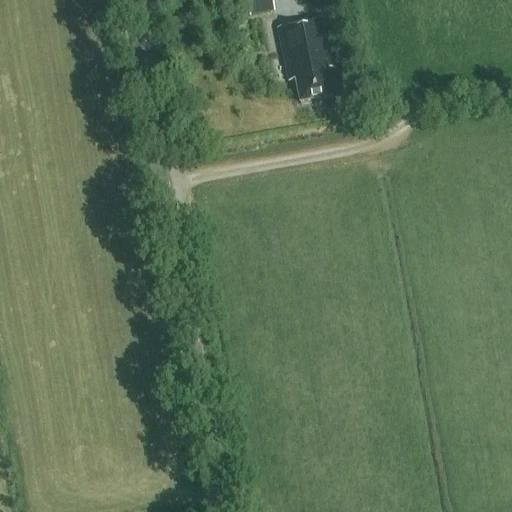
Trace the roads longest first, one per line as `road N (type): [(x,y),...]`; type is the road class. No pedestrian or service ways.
road 1 (unclassified): [(159,175),(354,137),(420,91),(511,82)]
road 2 (unclassified): [(224,511),(159,175)]
road 3 (unclassified): [(159,175),(127,0)]
